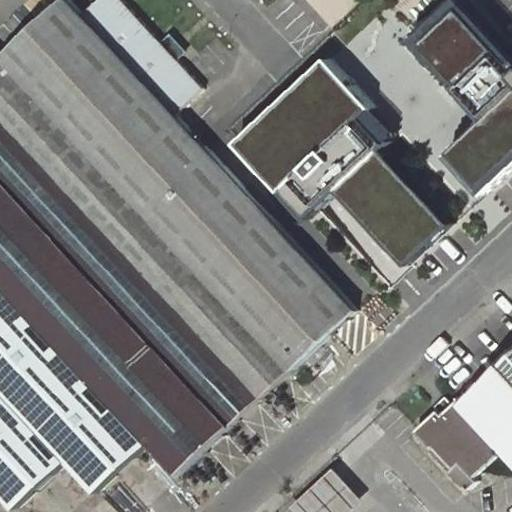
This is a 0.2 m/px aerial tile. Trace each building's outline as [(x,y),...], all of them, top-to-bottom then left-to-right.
[(9,42),(302,364),(363,307),(365,305),(186,109),(213,84),(186,54),(192,48),(177,31),(171,37),(136,0),(103,0),(94,9),(86,0),(69,0),(16,50),(9,42)] [(0,263),(102,375),(161,439),(166,445),(188,469),(302,364),(9,42),(0,33),(0,263)] [(377,68),(311,130),(302,119),(279,140),(343,209),(336,215),(380,262),(387,257),(401,272),(511,168),(511,123),(443,49),(394,95),(389,88),(392,85),(377,68)] [(102,375),(0,263),(0,467),(30,500),(81,456),(110,487),(161,439),(102,375)] [(511,360),(471,399),(466,394),(459,401),(451,393),(441,402),(444,406),(421,428),(439,446),(440,445),(461,466),(468,459),(482,474),(511,445),(511,360)] [(482,474),(468,459),(461,466),(459,468),(476,486),(485,477),(482,474)] [(305,511),(356,511),(374,495),(344,462),(299,504),(305,511)]
